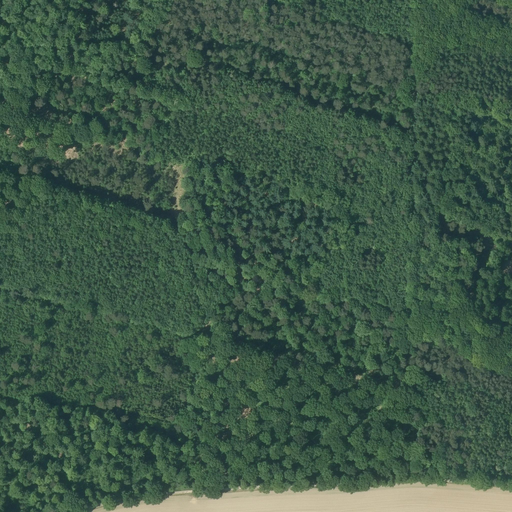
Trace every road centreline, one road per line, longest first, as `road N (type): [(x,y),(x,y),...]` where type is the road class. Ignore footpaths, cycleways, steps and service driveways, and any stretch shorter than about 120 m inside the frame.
road 1 (track): [(411,41),(402,480)]
road 2 (track): [(78,511),(135,497),(229,490),(402,480),(511,485)]
road 3 (track): [(275,0),(411,41)]
